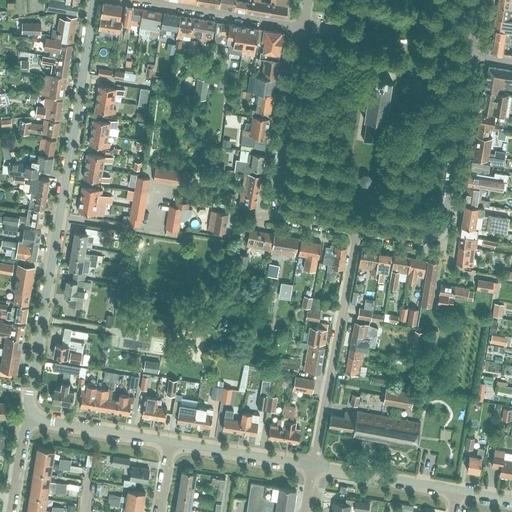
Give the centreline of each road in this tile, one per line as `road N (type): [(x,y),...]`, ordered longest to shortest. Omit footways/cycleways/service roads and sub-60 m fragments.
road 1 (residential): [(32,413),(28,398),(93,0)]
road 2 (residential): [(303,26),(276,198),(295,219),(356,228)]
road 3 (residential): [(313,466),(356,228)]
road 4 (residential): [(437,234),(471,55)]
road 5 (residential): [(471,55),(303,26)]
road 6 (residential): [(303,26),(154,0)]
road 7 (residential): [(458,491),(313,466)]
road 8 (residential): [(313,466),(169,441)]
road 9 (residential): [(169,441),(32,413)]
